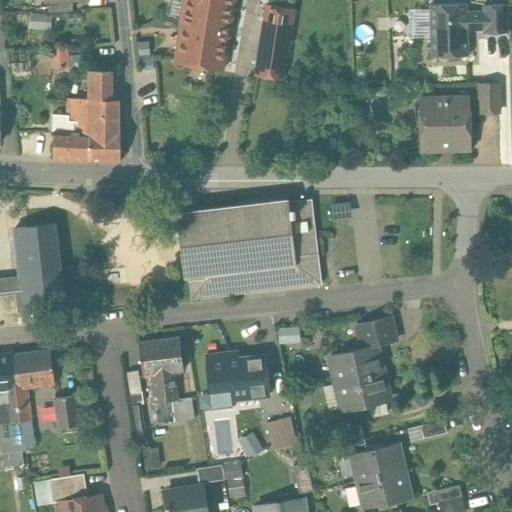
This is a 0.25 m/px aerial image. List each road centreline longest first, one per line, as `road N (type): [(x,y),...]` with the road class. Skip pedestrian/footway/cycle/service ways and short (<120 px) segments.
road 1 (residential): [(102,326),(461,283)]
road 2 (residential): [(466,173),(138,176)]
road 3 (residential): [(461,283),(510,511)]
road 4 (residential): [(102,326),(133,511)]
road 5 (residential): [(138,176),(119,0)]
road 6 (residential): [(138,176),(0,170)]
road 7 (unknown): [(235,175),(241,54)]
